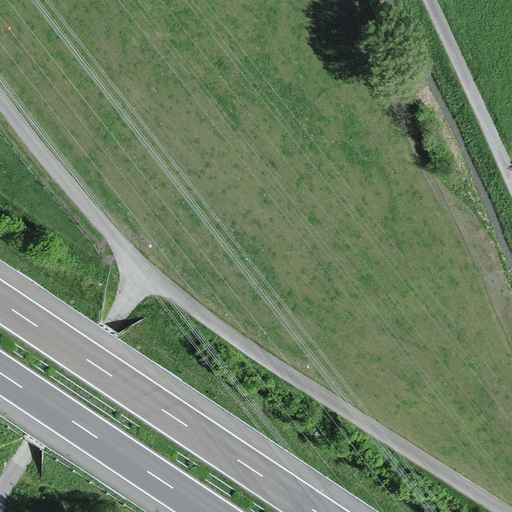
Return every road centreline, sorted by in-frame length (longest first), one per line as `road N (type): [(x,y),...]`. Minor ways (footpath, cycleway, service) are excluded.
road 1 (unclassified): [(507,511),(147,282)]
road 2 (motorway): [(316,511),(0,300)]
road 3 (unclassified): [(147,282),(0,492)]
road 4 (motorway): [(0,373),(208,511)]
road 5 (unclassified): [(147,282),(0,91)]
road 6 (unclassified): [(430,0),(511,179)]
